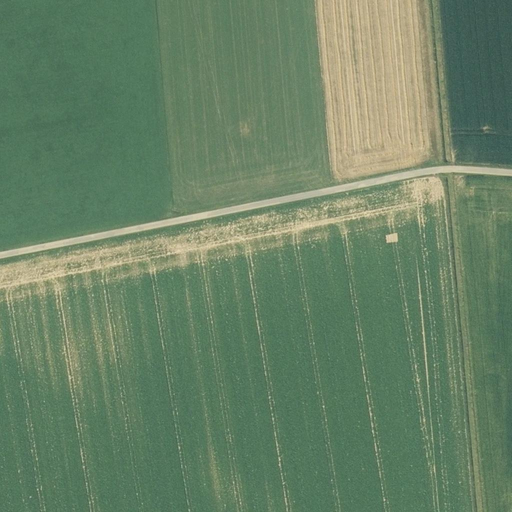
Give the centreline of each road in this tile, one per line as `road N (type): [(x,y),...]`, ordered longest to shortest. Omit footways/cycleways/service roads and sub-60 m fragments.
road 1 (unclassified): [(0,252),(442,165),(511,169)]
road 2 (track): [(442,165),(477,511)]
